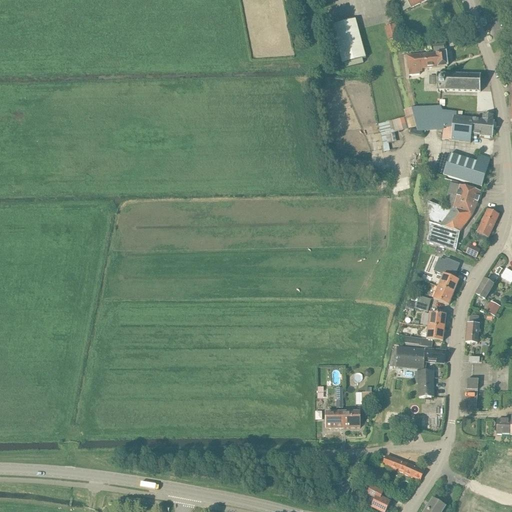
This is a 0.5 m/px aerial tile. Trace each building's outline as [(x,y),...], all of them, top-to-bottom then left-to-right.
[(394,0),(401,13),(428,0),(394,0)] [(342,64),(344,64),(345,69),(363,64),(362,59),(365,58),(355,20),(332,26),(342,64)] [(398,37),(395,24),(384,27),(387,41),(398,37)] [(422,70),(447,67),(446,53),(407,58),(409,76),(420,75),(419,73),(422,72),(422,70)] [(437,75),(436,91),(437,91),(437,92),(480,93),(481,76),(438,75),(437,75)] [(399,133),(411,129),(417,129),(418,130),(444,129),(442,140),(468,143),(469,137),(472,119),(462,118),(462,112),(456,112),(443,112),(440,107),(412,109),(412,110),(404,111),(405,118),(395,121),(399,133)] [(472,119),(469,137),(477,138),(477,136),(493,138),(495,122),(493,122),(493,116),(483,115),(483,121),(472,119)] [(388,123),(374,126),(380,153),(388,151),(386,145),(394,143),(391,131),(389,132),(388,123)] [(443,176),(482,187),(490,159),(478,155),(476,162),(449,155),(443,176)] [(428,202),(429,219),(430,233),(427,244),(456,252),(460,233),(473,215),(476,208),(481,192),(460,186),(458,195),(456,195),(455,200),(456,201),(454,210),(452,212),(428,202)] [(489,239),(499,216),(488,211),(477,234),(478,234),(477,238),(485,242),(487,238),(489,239)] [(469,245),(466,254),(476,259),(480,250),(469,245)] [(438,259),(433,272),(443,276),(438,288),(447,291),(454,294),(459,282),(453,280),(460,265),(446,259),(445,262),(438,259)] [(504,271),(500,277),(505,280),(511,284),(511,281),(511,273),(505,269),(504,271)] [(484,300),(493,286),(484,281),(476,295),(484,300)] [(438,288),(434,300),(449,306),(454,294),(447,291),(438,288)] [(412,295),(410,301),(417,303),(419,297),(412,295)] [(419,297),(417,303),(430,306),(431,300),(419,297)] [(408,301),(406,309),(414,311),(414,309),(415,309),(417,303),(410,301),(408,301)] [(494,318),(500,307),(490,302),(485,313),(494,318)] [(428,313),(430,306),(417,303),(415,309),(428,313)] [(430,314),(428,327),(445,329),(446,317),(430,314)] [(477,344),(479,325),(478,324),(479,319),(470,317),(469,323),(467,323),(466,343),(477,344)] [(443,342),(445,329),(428,327),(426,340),(404,337),(403,344),(419,346),(419,347),(432,348),(433,341),(443,342)] [(397,348),(396,369),(424,371),(425,364),(445,365),(446,352),(397,348)] [(433,372),(414,372),(415,385),(411,385),(411,391),(417,391),(417,399),(433,399),(433,372)] [(467,390),(476,391),(477,391),(478,380),(467,380),(467,390)] [(362,393),(362,398),(362,408),(369,408),(369,399),(372,399),(372,393),(371,393),(365,393),(362,393)] [(342,413),(343,429),(360,429),(359,412),(342,413)] [(325,429),(343,429),(342,413),(325,413),(325,429)] [(497,420),(497,435),(510,436),(511,435),(511,416),(511,421),(497,420)] [(263,465),(263,458),(263,455),(250,456),(251,466),(263,465)] [(404,475),(419,481),(420,482),(424,471),(408,464),(387,457),(383,466),(404,474),(404,475)] [(342,472),(342,460),(328,460),(328,472),(342,472)] [(355,484),(358,476),(373,483),(375,483),(372,489),(373,489),(369,496),(376,499),(372,508),(379,511),(385,511),(390,503),(381,498),(383,494),(378,492),(381,486),(384,480),(376,476),(378,472),(363,465),(364,465),(358,462),(355,467),(350,465),(342,480),(348,483),(340,499),(349,504),(357,485),(355,484)] [(442,511),(445,507),(433,499),(424,511),(442,511)]
